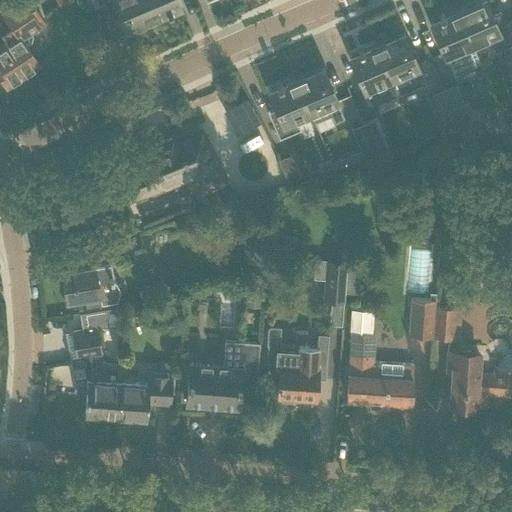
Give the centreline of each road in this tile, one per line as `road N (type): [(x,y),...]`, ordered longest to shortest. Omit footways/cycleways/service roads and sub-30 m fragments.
road 1 (residential): [(0,162),(351,0)]
road 2 (secondary): [(0,482),(364,511)]
road 3 (residential): [(0,478),(19,401),(20,311),(0,189)]
